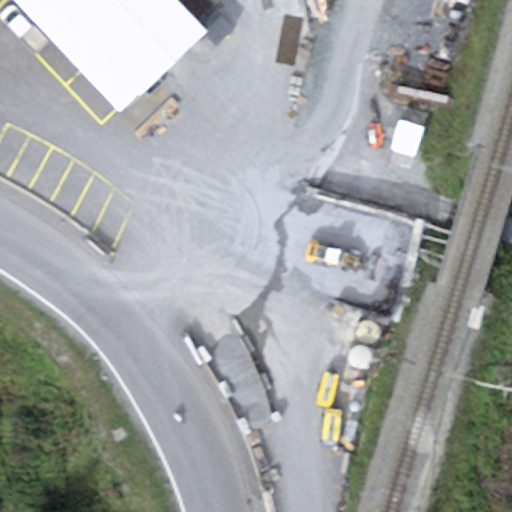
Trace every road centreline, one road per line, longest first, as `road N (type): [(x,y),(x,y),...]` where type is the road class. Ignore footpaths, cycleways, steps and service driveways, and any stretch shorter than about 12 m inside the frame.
road 1 (track): [(70,277),(172,218),(237,193),(301,182),(363,186),(511,228)]
road 2 (secondary): [(221,511),(191,422),(112,314),(0,231)]
